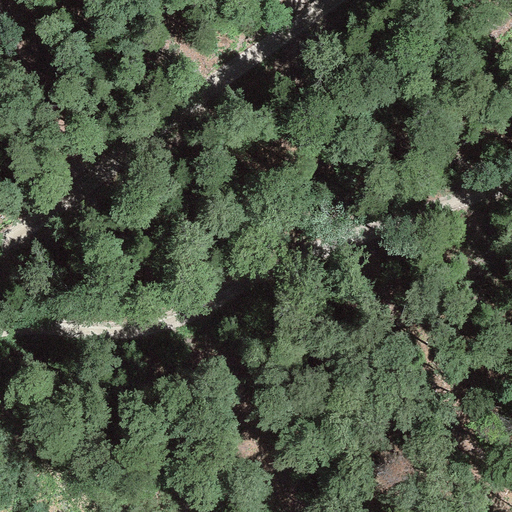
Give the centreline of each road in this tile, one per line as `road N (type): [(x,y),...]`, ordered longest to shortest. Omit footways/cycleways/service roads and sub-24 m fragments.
road 1 (track): [(0,325),(167,324),(216,310),(460,195),(511,179)]
road 2 (track): [(0,249),(339,0)]
